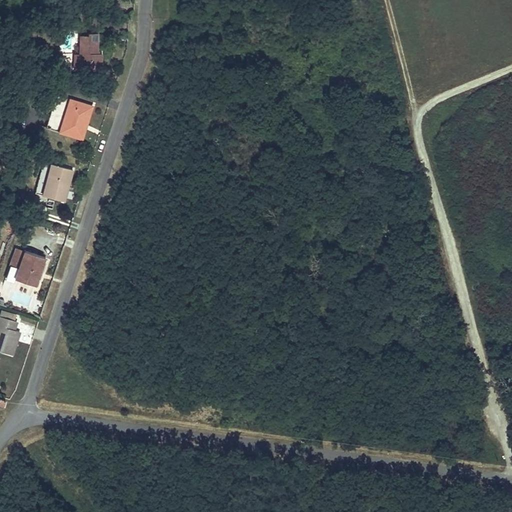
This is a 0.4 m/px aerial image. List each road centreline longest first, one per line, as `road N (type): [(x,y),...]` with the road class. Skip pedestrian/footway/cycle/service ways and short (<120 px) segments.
road 1 (unclassified): [(511,480),(50,417),(22,420)]
road 2 (residential): [(148,0),(144,68),(22,420)]
